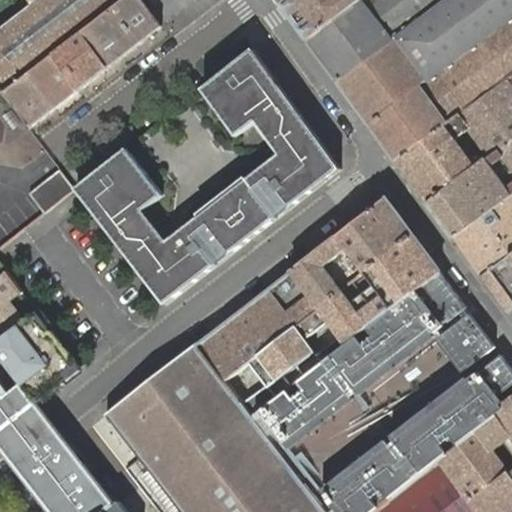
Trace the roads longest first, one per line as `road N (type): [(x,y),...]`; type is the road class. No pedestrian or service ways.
road 1 (residential): [(0,468),(384,164)]
road 2 (residential): [(54,146),(249,0)]
road 3 (residential): [(384,164),(511,337)]
road 4 (residential): [(261,0),(384,164)]
